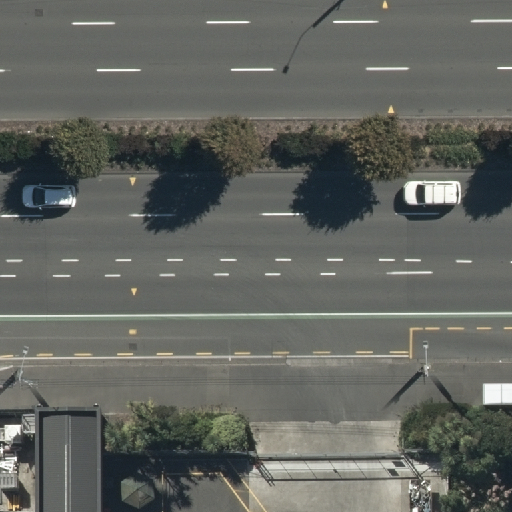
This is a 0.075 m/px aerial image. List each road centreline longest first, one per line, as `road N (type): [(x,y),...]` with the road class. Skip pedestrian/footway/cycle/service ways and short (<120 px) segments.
road 1 (primary): [(0,47),(511,45)]
road 2 (primary): [(511,247),(0,246)]
